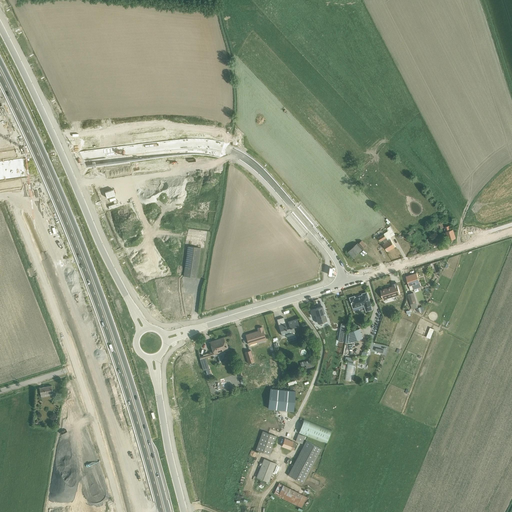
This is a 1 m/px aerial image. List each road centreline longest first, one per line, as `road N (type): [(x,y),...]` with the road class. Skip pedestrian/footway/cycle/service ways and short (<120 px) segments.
road 1 (residential): [(345,283),(326,246),(272,183),(221,147),(184,144),(0,170)]
road 2 (unclassified): [(130,304),(0,26)]
road 3 (motorway): [(115,347),(0,69)]
road 4 (motorway): [(0,123),(98,360)]
road 5 (unclassified): [(0,180),(76,366)]
road 6 (residential): [(345,283),(511,230)]
road 7 (trunk): [(158,511),(115,347)]
road 8 (trunk): [(98,360),(140,511)]
road 9 (unclassified): [(76,366),(128,511)]
road 10 (residential): [(202,326),(345,283)]
road 11 (unclassified): [(157,385),(183,509)]
